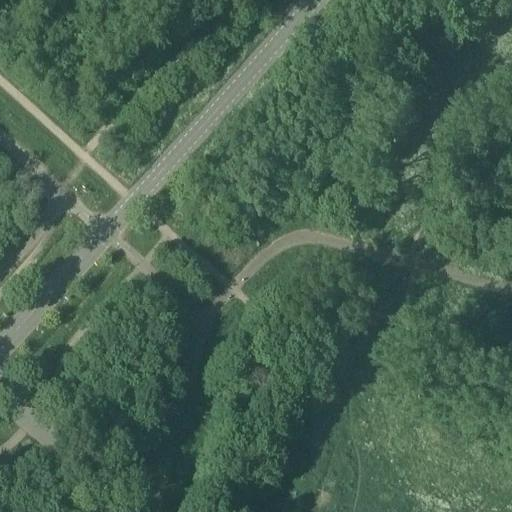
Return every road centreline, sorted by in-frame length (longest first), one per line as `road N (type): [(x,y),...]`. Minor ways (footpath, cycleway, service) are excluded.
road 1 (unclassified): [(0,345),(313,0)]
road 2 (track): [(84,157),(231,0)]
